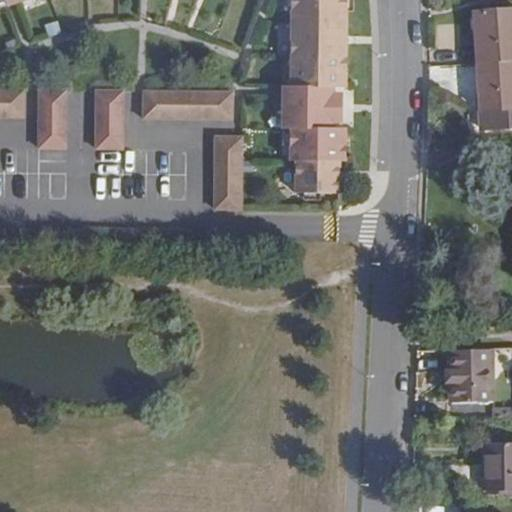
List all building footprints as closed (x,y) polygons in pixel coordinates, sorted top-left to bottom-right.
[(297,193),(340,193),(341,161),(346,161),(346,128),(323,128),(324,119),(324,95),(325,87),(347,88),(347,0),(292,0),(291,86),(283,86),(283,129),(291,129),(290,160),(296,160),(297,193)] [(511,8),(474,10),(477,63),(511,60),(511,8)] [(511,60),(477,63),(479,111),(481,131),(511,129),(511,60)] [(0,117),(25,118),(26,89),(0,88),(0,117)] [(68,89),(37,89),(38,149),(68,150),(68,89)] [(125,89),(95,89),(94,150),(125,149),(125,89)] [(235,90),(143,90),(142,119),(234,120),(235,90)] [(344,96),(324,95),(324,119),(343,120),(344,96)] [(213,210),(243,210),(243,136),(214,135),(213,210)] [(511,367),(511,348),(494,349),(495,368),(511,367)] [(492,402),(491,350),(452,351),(452,371),(452,383),(453,403),(492,402)] [(511,443),(483,444),(483,489),(511,489),(511,443)]
